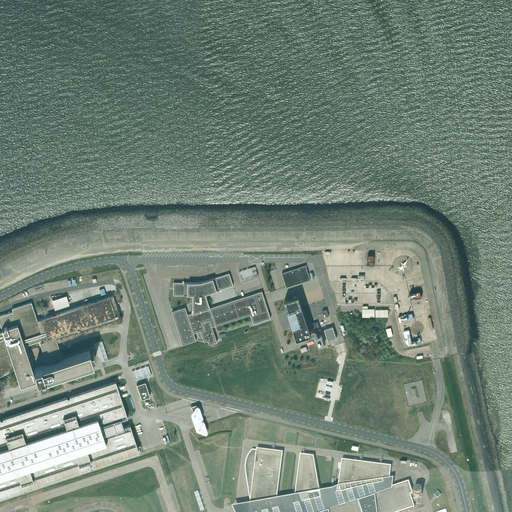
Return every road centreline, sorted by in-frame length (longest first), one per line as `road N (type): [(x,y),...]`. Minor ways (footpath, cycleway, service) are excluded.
road 1 (unclassified): [(466,511),(458,478),(424,449),(169,384),(122,262),(52,273),(0,296)]
road 2 (unclassified): [(171,511),(154,462),(1,511)]
road 3 (unknown): [(311,260),(341,349),(326,424)]
